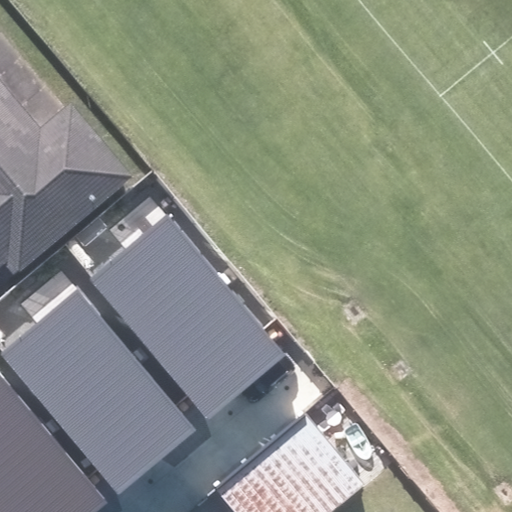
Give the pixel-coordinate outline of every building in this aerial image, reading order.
[(0,273),(11,264),(21,276),(140,176),(78,103),(49,128),(0,70),(0,273)] [(95,282),(210,415),(285,351),(171,217),(95,282)] [(0,358),(0,360),(113,493),(189,428),(75,295),(0,358)] [(0,511),(90,511),(110,496),(0,366),(0,511)] [(320,419),(230,495),(244,511),(338,511),(373,483),(320,419)]
